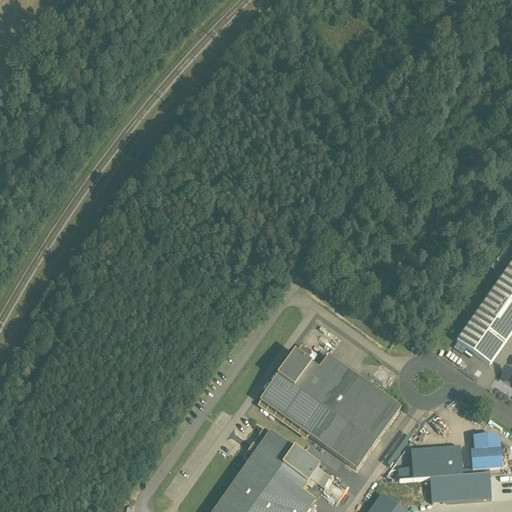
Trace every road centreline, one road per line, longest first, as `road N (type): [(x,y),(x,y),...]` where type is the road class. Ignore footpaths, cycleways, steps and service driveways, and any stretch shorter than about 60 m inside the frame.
road 1 (track): [(280,0),(146,144),(64,261),(0,380)]
road 2 (unclassified): [(456,382),(430,363),(413,362),(401,387),(408,398),(424,405),(439,397)]
